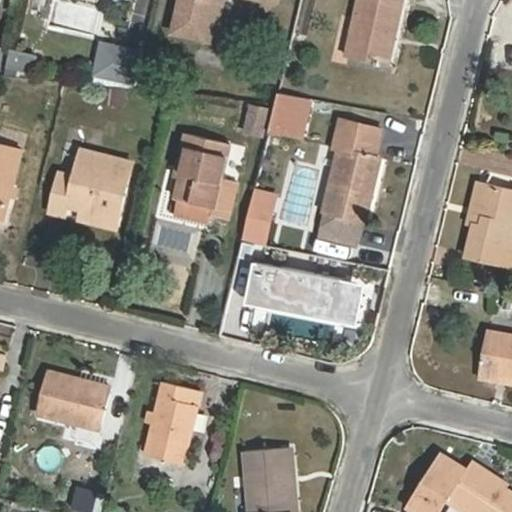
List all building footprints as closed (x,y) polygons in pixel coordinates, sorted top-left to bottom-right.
[(177,0),(171,31),(216,41),(221,20),(216,19),(220,0),(250,0),(265,7),(260,0),(177,0)] [(403,0),(358,0),(346,56),(389,65),(403,0)] [(121,46),(101,41),(97,55),(118,60),(121,46)] [(14,45),(7,65),(31,74),(38,55),(14,45)] [(93,72),(134,81),(141,50),(121,46),(118,60),(97,55),(93,72)] [(161,65),(146,62),(143,78),(157,81),(161,65)] [(270,131),(307,138),(315,97),(278,90),(270,131)] [(267,136),(271,106),(249,103),(244,132),(267,136)] [(323,209),(366,220),(382,157),(375,156),(382,128),(341,117),(333,145),(339,147),(323,209)] [(212,215),(228,219),(238,182),(222,178),(230,142),(187,132),(178,173),(181,174),(176,197),(214,207),(212,215)] [(0,216),(4,217),(22,151),(0,144),(0,216)] [(82,208),(120,217),(133,162),(81,149),(75,176),(60,172),(51,210),(66,214),(67,204),(82,208)] [(479,222),(487,184),(479,182),(469,220),(475,221),(479,222)] [(479,222),(475,221),(467,256),(506,265),(511,239),(511,190),(487,184),(479,222)] [(248,204),(270,210),(274,197),(251,191),(248,204)] [(263,240),(270,210),(248,204),(241,235),(263,240)] [(117,227),(120,217),(82,208),(79,218),(117,227)] [(511,334),(488,330),(480,377),(511,382),(511,334)] [(38,413),(99,428),(110,385),(49,371),(38,413)] [(165,381),(145,453),(183,463),(198,405),(191,403),(195,388),(165,381)] [(293,511),(288,447),(244,451),(247,488),(240,489),(242,511),(293,511)] [(511,511),(511,492),(507,489),(504,493),(469,472),(445,457),(412,508),(417,511),(440,511),(449,501),(466,511),(511,511)] [(504,493),(507,489),(510,484),(475,463),(469,472),(504,493)] [(80,484),(72,507),(85,511),(97,511),(104,492),(80,484)]
